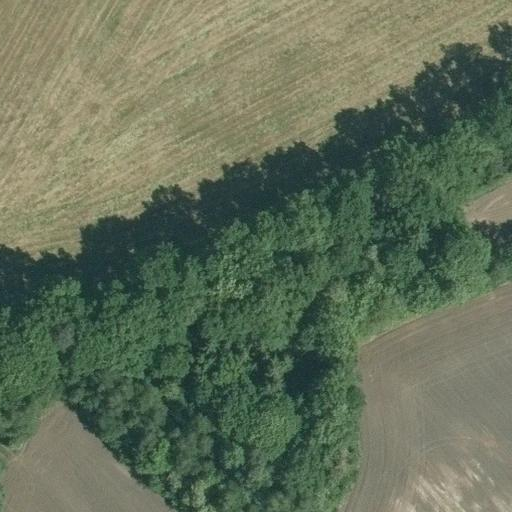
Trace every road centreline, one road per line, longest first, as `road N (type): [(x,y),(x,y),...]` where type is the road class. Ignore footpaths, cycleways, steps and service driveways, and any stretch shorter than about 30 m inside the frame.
road 1 (track): [(0,392),(511,148)]
road 2 (track): [(99,344),(194,402),(340,511)]
